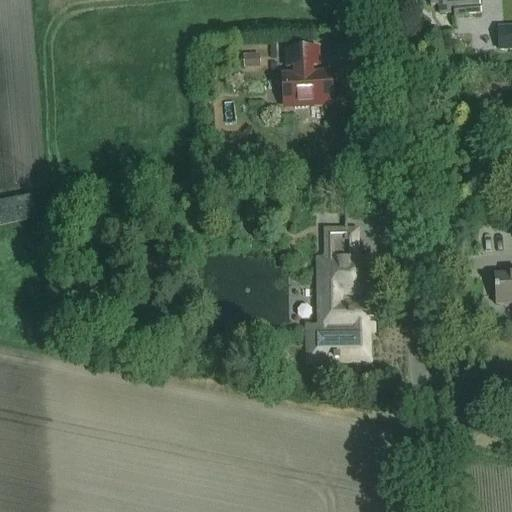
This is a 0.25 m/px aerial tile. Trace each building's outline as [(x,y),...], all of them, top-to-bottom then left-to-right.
[(479,0),(429,0),(430,7),(439,7),(439,16),(454,15),(454,20),(466,19),(466,17),(481,16),(479,0)] [(511,51),(511,27),(497,27),(498,52),(511,51)] [(294,67),(294,74),(281,74),(283,104),(293,103),(293,107),(305,107),(305,103),(330,102),(329,72),(310,73),(310,67),(316,67),(315,49),(287,50),(288,68),(294,67)] [(261,68),(260,55),(243,56),(244,69),(261,68)] [(31,194),(0,200),(0,226),(36,219),(31,194)] [(80,216),(82,265),(101,265),(99,216),(80,216)] [(368,260),(357,260),(357,232),(326,232),(327,261),(319,261),(319,302),(327,302),(328,334),(309,334),(309,363),(369,363),(369,333),(375,333),(375,300),(358,300),(358,285),(368,285),(368,260)] [(97,290),(96,266),(86,266),(86,290),(97,290)] [(511,275),(495,276),(497,306),(511,305),(511,275)]
